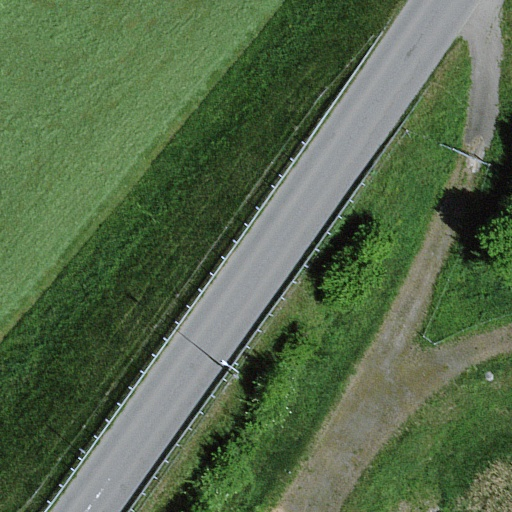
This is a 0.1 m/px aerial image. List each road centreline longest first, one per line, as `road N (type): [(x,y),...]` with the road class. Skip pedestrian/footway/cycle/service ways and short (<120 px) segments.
road 1 (tertiary): [(82,511),(444,0)]
road 2 (track): [(472,159),(363,415),(301,511)]
road 3 (track): [(511,345),(428,381),(376,385)]
